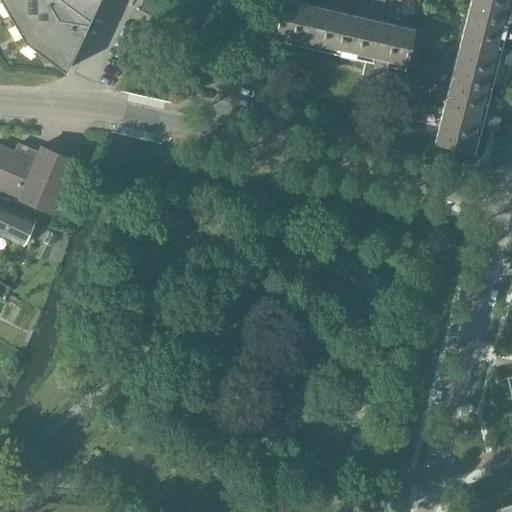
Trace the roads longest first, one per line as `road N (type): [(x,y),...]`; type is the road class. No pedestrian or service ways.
road 1 (residential): [(429,511),(504,203)]
road 2 (residential): [(504,203),(210,134)]
road 3 (residential): [(210,134),(0,99)]
road 4 (residential): [(210,134),(250,0)]
